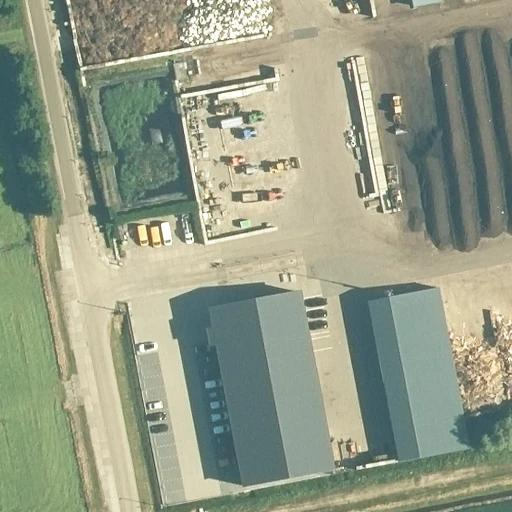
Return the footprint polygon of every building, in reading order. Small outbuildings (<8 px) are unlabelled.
[(79,54),(82,65),(105,58),(102,47),(79,54)] [(278,65),(299,59),(296,48),(275,55),(278,65)] [(239,283),(243,298),(268,292),(264,277),(239,283)] [(295,294),(208,310),(242,489),(329,473),(295,294)] [(162,332),(196,330),(194,299),(160,301),(162,332)]
